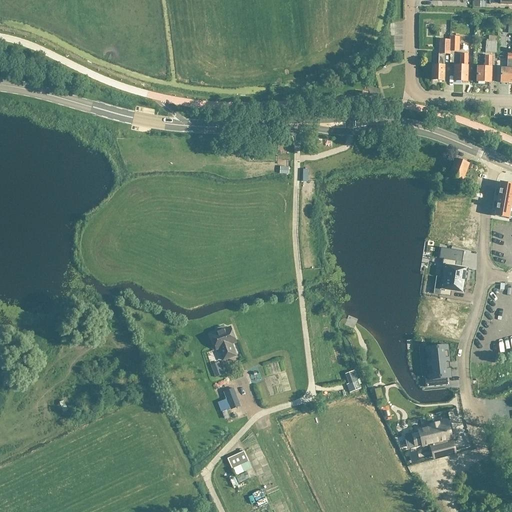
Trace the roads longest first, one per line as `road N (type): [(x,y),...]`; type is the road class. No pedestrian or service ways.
road 1 (secondary): [(191,126),(399,124),(498,160)]
road 2 (secondary): [(191,126),(0,85)]
road 3 (residential): [(491,268),(463,359),(481,454)]
